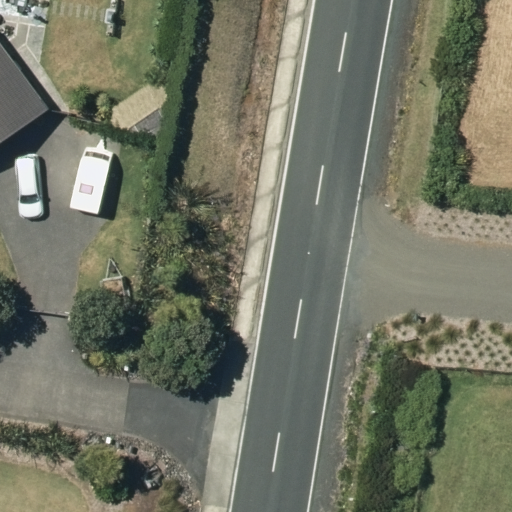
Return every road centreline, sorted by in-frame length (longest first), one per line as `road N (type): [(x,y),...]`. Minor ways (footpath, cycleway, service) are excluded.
road 1 (tertiary): [(349,0),(279,444)]
road 2 (residential): [(279,444),(0,401)]
